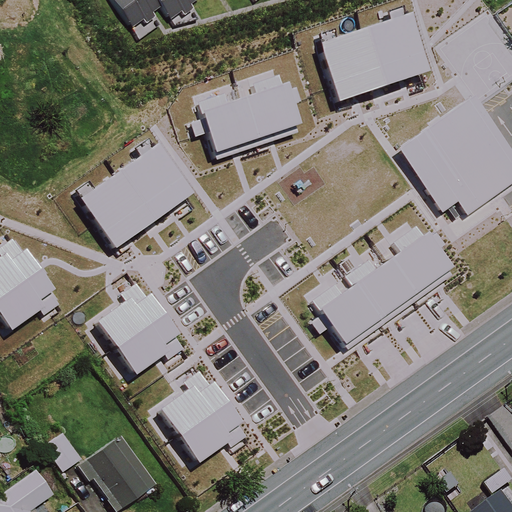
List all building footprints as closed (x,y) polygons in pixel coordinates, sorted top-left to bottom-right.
[(151,0),(107,0),(140,44),(161,28),(152,15),(159,10),(151,0)] [(151,0),(159,10),(173,29),(197,19),(188,7),(197,0),(196,0),(151,0)] [(448,267),(491,236),(462,198),(489,178),(457,135),(431,154),(409,125),(367,156),(448,267)] [(252,146),(208,142),(205,173),(249,177),(252,146)] [(84,177),(72,165),(46,191),(58,203),(84,177)] [(189,214),(186,185),(158,187),(160,216),(189,214)] [(301,243),(299,209),(242,211),(244,246),(301,243)] [(242,291),(237,230),(169,236),(171,265),(174,296),(242,291)] [(151,299),(145,238),(98,243),(104,304),(151,299)] [(76,462),(57,435),(40,446),(59,474),(76,462)] [(115,511),(149,487),(114,439),(78,466),(111,511),(115,511)] [(30,472),(0,493),(0,511),(28,511),(48,498),(30,472)] [(511,511),(511,505),(501,490),(509,485),(501,473),(482,487),(490,498),(470,511),(511,511)]
